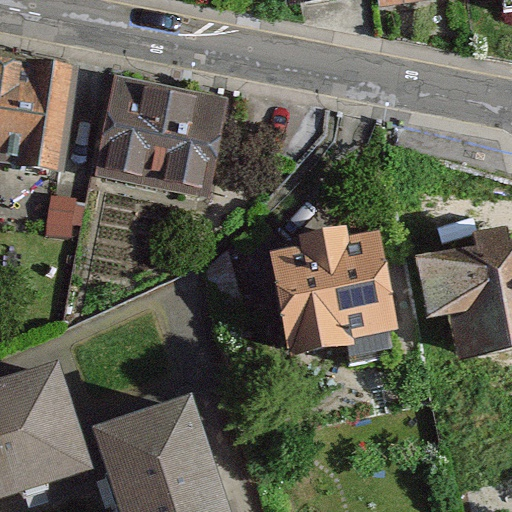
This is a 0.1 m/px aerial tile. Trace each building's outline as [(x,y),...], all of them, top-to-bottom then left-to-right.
[(346,0),(287,0),(290,14),(347,4),(346,0)] [(376,0),(379,19),(502,0),(376,0)] [(0,67),(0,162),(62,169),(71,74),(0,67)] [(131,84),(111,197),(196,212),(216,99),(131,84)] [(287,263),(312,375),(414,352),(389,241),(287,263)] [(511,256),(417,272),(427,331),(451,327),(458,375),(511,365),(511,256)] [(0,404),(0,511),(24,511),(103,486),(69,381),(0,404)] [(244,511),(210,414),(115,448),(138,511),(244,511)]
